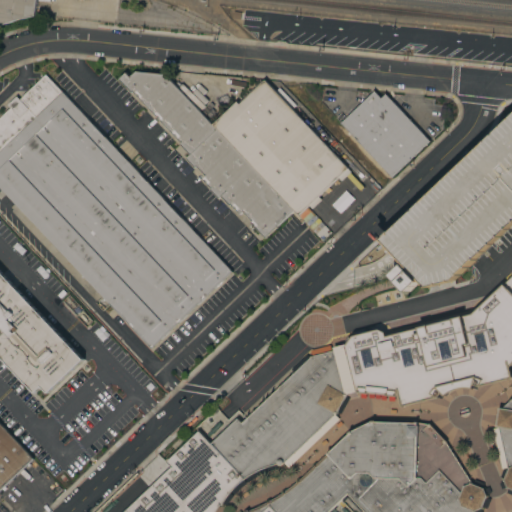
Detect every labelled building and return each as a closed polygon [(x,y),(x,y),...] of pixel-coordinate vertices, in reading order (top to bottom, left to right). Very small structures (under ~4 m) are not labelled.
[(0,0),(36,0),(35,15),(22,17),(6,22),(0,24),(0,0)] [(294,210),(265,238),(250,222),(252,221),(243,211),(240,213),(231,204),(230,205),(221,196),(219,198),(210,189),(211,188),(202,178),(205,175),(196,166),(195,167),(186,158),(190,154),(179,143),(181,142),(133,91),(132,92),(119,79),(126,72),(130,76),(136,71),(165,74),(212,124),(294,210)] [(232,271),(151,348),(0,187),(0,116),(10,107),(8,104),(17,96),(20,99),(22,97),(21,97),(45,74),(232,271)] [(236,101),(239,104),(264,80),(351,172),(342,180),(338,176),(318,196),(321,199),(312,208),(309,205),(298,215),(294,210),(212,124),(236,101)] [(341,122),(374,91),(381,98),(386,94),(430,140),(391,176),(341,122)] [(418,209),(511,120),(511,242),(480,274),(466,259),(431,292),(418,278),(453,245),(418,209)] [(0,271),(83,359),(47,393),(41,387),(35,393),(0,356),(0,271)] [(511,275),(475,310),(478,312),(511,347),(511,275)] [(124,511),(172,467),(166,461),(199,430),(211,443),(238,418),(242,422),(294,373),(291,369),(310,351),(340,343),(342,348),(478,312),(511,347),(511,364),(509,368),(507,369),(508,373),(473,383),(472,379),(466,381),(465,379),(466,385),(444,391),(443,386),(442,386),(442,387),(437,388),(438,392),(405,400),(404,396),(401,396),(383,401),(352,396),(351,392),(347,393),(345,396),(349,398),(341,413),(336,411),(334,415),(337,416),(286,464),(284,462),(283,464),(279,466),(277,463),(266,467),(256,471),(240,481),(226,496),(221,504),(214,511),(124,511)] [(511,398),(511,489),(507,487),(503,479),(508,468),(508,467),(505,468),(496,426),(498,407),(502,408),(511,398)] [(245,511),(248,510),(268,502),(299,480),(351,432),(372,421),(416,422),(430,424),(446,441),(471,483),(483,488),(486,496),(482,507),(474,510),(472,511),(364,511),(347,493),(328,511),(245,511)] [(0,423),(33,458),(0,489),(0,423)]
